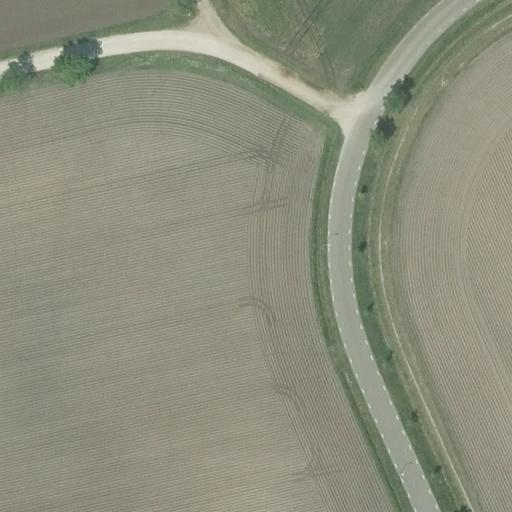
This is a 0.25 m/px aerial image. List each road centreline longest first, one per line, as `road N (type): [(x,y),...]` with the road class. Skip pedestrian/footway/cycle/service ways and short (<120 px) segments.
road 1 (unclassified): [(429,511),(351,331),(342,215),(359,116),(423,23),(454,0)]
road 2 (track): [(212,46),(121,43),(0,73)]
road 3 (track): [(359,116),(212,46)]
